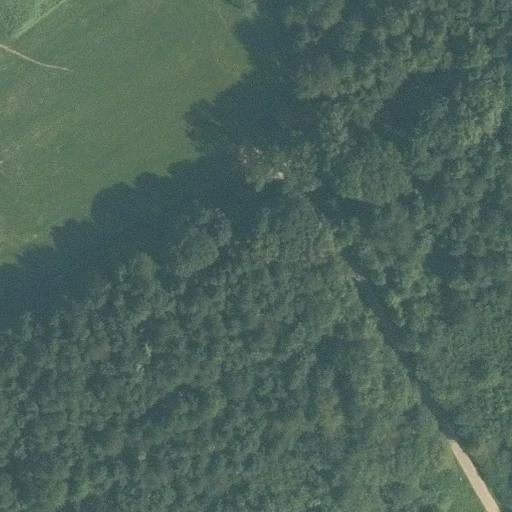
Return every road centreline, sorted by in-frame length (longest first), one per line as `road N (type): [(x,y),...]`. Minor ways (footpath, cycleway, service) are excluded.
road 1 (track): [(492,511),(292,165)]
road 2 (track): [(0,312),(155,221),(292,165)]
road 3 (track): [(342,138),(511,41)]
